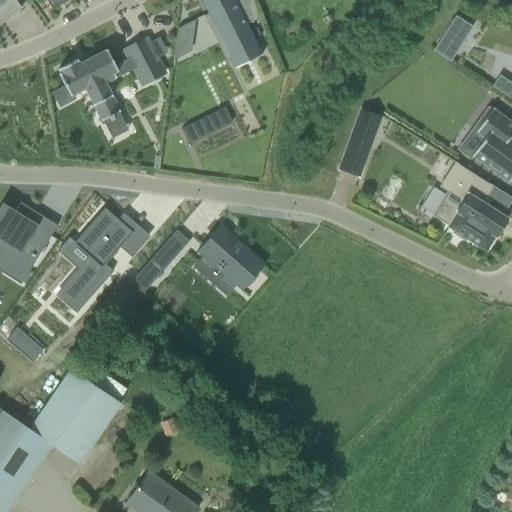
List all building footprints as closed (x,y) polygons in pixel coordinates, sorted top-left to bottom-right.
[(0,0),(0,23),(21,9),(14,0),(0,0)] [(45,0),(51,10),(69,0),(45,0)] [(262,56),(264,55),(234,0),(200,0),(231,59),(257,46),(262,56)] [(434,51),(452,62),(473,27),(456,16),(434,51)] [(178,32),(176,47),(190,39),(192,25),(178,32)] [(76,61),(58,70),(60,75),(58,75),(70,97),(84,89),(101,122),(103,121),(104,124),(120,117),(118,113),(119,113),(105,84),(134,69),(142,86),(163,75),(145,39),(124,50),(128,59),(114,67),(106,51),(86,61),(87,64),(80,67),(76,61)] [(511,84),(499,76),(491,87),(511,100),(511,84)] [(360,178),(383,116),(360,108),(338,170),(360,178)] [(506,184),(508,185),(511,178),(511,140),(509,139),(511,134),(511,125),(492,111),(494,109),(492,108),(474,134),(475,135),(476,133),(484,139),(470,158),(471,159),(473,157),(507,182),(506,184)] [(210,135),(202,119),(182,129),(190,145),(210,135)] [(482,204),(493,187),(455,164),(440,187),(448,192),(433,216),(449,226),(449,227),(454,231),(452,234),(465,242),(467,239),(486,251),(495,236),(497,238),(507,220),(502,217),(482,204)] [(26,209),(19,205),(12,215),(0,207),(0,272),(18,284),(17,286),(19,287),(29,271),(28,271),(44,246),(23,232),(32,218),(24,213),(26,209)] [(104,213),(74,247),(92,262),(62,296),(78,310),(75,313),(77,314),(112,273),(105,267),(110,261),(134,233),(122,222),(124,219),(122,218),(117,224),(104,213)] [(246,293),(270,265),(252,250),(251,251),(235,237),(236,236),(225,226),(201,253),(207,259),(209,257),(241,285),(239,287),(246,293)] [(189,241),(177,231),(132,282),(144,292),(189,241)] [(25,341),(17,350),(32,364),(40,355),(25,341)] [(120,403),(73,371),(32,430),(79,462),(120,403)] [(0,511),(7,511),(52,447),(28,430),(1,411),(0,412),(0,511)] [(173,419),(159,424),(165,438),(178,432),(173,419)] [(194,511),(197,509),(147,474),(125,503),(137,511),(194,511)]
